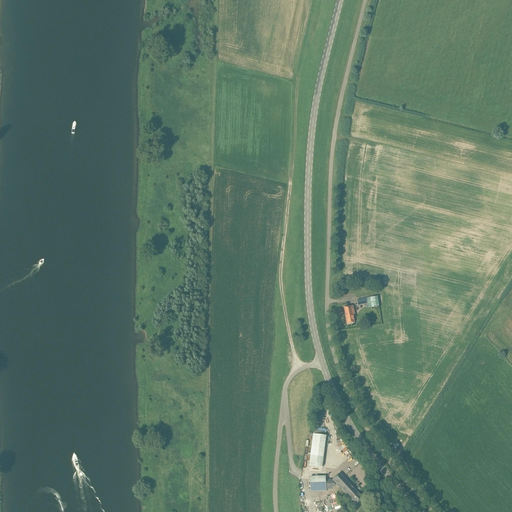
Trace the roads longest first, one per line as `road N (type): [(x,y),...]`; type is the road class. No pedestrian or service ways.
road 1 (unclassified): [(431,511),(353,405),(326,315),(331,159),(364,0)]
road 2 (secondary): [(321,360),(307,276),(309,166),(339,0)]
road 3 (track): [(296,370),(279,269),(293,137)]
road 4 (secondary): [(419,511),(361,442),(321,360)]
road 5 (unclassified): [(275,511),(285,384),(321,360)]
